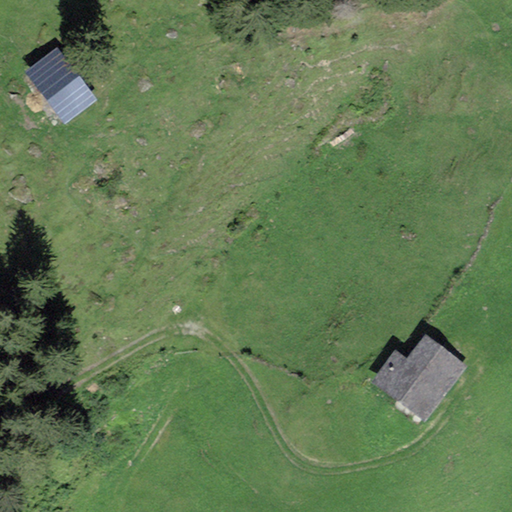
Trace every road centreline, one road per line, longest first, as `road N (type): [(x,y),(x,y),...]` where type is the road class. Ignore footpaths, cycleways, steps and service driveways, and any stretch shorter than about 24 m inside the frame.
road 1 (track): [(187,327),(216,340),(245,372),(292,456),(322,469),(418,444),(472,370)]
road 2 (track): [(187,327),(162,330),(0,433)]
